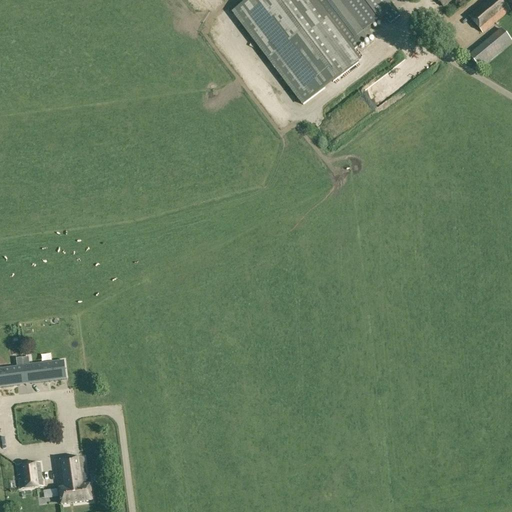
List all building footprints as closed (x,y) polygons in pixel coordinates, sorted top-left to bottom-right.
[(399,16),(387,0),(248,0),(232,13),(302,106),(361,61),(353,51),(372,36),(367,30),(385,16),(390,23),(399,16)] [(437,0),(443,8),(454,0),(437,0)] [(486,0),(468,15),(483,34),(510,11),(502,0),(486,0)] [(388,33),(392,40),(405,32),(401,25),(388,33)] [(469,56),(480,70),(511,44),(511,41),(502,29),(469,56)] [(388,88),(394,82),(395,84),(406,71),(400,65),(383,84),(388,88)] [(336,121),(329,125),(334,135),(342,130),(336,121)] [(26,385),(62,380),(60,362),(29,366),(23,366),(26,385)] [(17,367),(0,369),(0,388),(26,385),(23,366),(17,367)] [(59,489),(61,505),(92,501),(90,485),(91,482),(91,480),(90,477),(89,476),(88,476),(87,475),(85,475),(83,458),(57,461),(60,489),(59,489)] [(17,466),(20,490),(43,487),(40,463),(17,466)]
